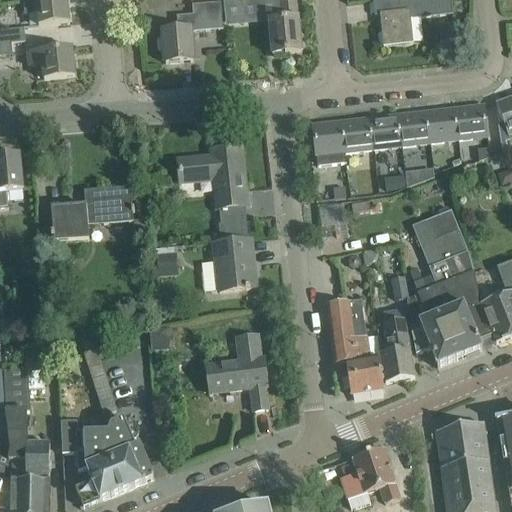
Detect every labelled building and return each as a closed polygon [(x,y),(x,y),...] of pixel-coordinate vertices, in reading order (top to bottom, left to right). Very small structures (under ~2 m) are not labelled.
[(28,3),(25,4),(26,14),(38,13),(39,29),(70,26),(68,9),(66,9),(65,0),(60,0),(36,2),(28,3)] [(261,0),(262,0),(262,1),(268,0),(279,0),(281,23),(269,24),(273,57),(285,56),(289,56),(289,55),(302,54),(299,21),(298,21),(295,0),(261,0)] [(403,0),(391,1),(373,3),(375,18),(380,17),(384,49),(414,46),(411,21),(453,16),(451,0),(403,0)] [(191,32),(191,38),(195,33),(223,31),(221,5),(193,7),(193,17),(177,18),(178,33),(191,32)] [(139,35),(149,34),(153,29),(152,20),(138,21),(139,35)] [(450,29),(446,39),(457,42),(460,32),(450,29)] [(0,46),(10,45),(25,44),(24,32),(0,33),(0,46)] [(191,32),(178,33),(164,34),(166,65),(193,63),(193,59),(192,49),(191,38),(191,32)] [(0,59),(12,59),(10,45),(0,46),(0,59)] [(200,49),(192,49),(193,59),(201,59),(200,49)] [(42,65),(44,82),(76,78),(74,62),(72,62),(71,52),(73,52),(73,51),(41,54),(42,56),(29,57),(30,66),(42,65)] [(511,138),(511,99),(497,106),(509,139),(511,138)] [(456,112),(459,143),(487,140),(488,140),(484,108),(483,108),(483,109),(456,112)] [(456,112),(427,115),(431,146),(459,143),(456,112)] [(427,115),(399,118),(402,149),(431,146),(427,115)] [(402,149),(399,118),(371,121),(374,153),(402,149)] [(371,121),(342,125),(346,156),(374,153),(371,121)] [(346,156),(342,125),(314,128),(314,127),(313,127),(317,160),(318,160),(318,159),(346,156)] [(216,211),(228,210),(248,208),(242,150),(221,153),(222,164),(213,165),(212,159),(178,163),(181,183),(213,179),(216,211)] [(489,152),(479,153),(480,164),(490,160),(489,152)] [(0,212),(9,211),(7,194),(24,192),(20,158),(0,159),(0,212)] [(511,173),(499,177),(500,183),(507,187),(511,185),(511,173)] [(423,174),(406,176),(408,191),(424,185),(423,174)] [(459,175),(447,180),(451,191),(463,186),(459,175)] [(386,193),(406,191),(405,177),(384,180),(386,193)] [(450,192),(446,182),(439,184),(442,195),(450,192)] [(134,224),(133,209),(131,189),(84,193),(86,208),(52,210),(54,236),(52,236),(53,241),(54,241),(55,246),(90,243),(88,228),(135,224),(136,239),(151,238),(150,222),(134,224)] [(344,189),(334,190),(335,200),(345,199),(344,189)] [(369,203),(352,205),(353,217),(370,214),(369,203)] [(334,243),(351,240),(345,204),(318,209),(322,230),(331,228),(334,243)] [(460,232),(452,213),(438,218),(446,238),(460,232)] [(247,223),(221,226),(223,245),(231,244),(249,242),(247,223)] [(219,295),(237,293),(256,291),(253,263),(250,264),(248,244),(251,243),(251,242),(249,242),(231,244),(223,245),(214,246),(219,295)] [(481,306),(482,305),(468,255),(430,270),(438,289),(425,294),(423,289),(417,291),(429,322),(411,329),(413,337),(417,358),(431,352),(438,370),(483,352),(481,348),(483,347),(481,342),(489,339),(491,343),(493,342),(495,346),(496,346),(481,306)] [(173,257),(157,258),(158,280),(177,279),(175,257),(173,257)] [(360,262),(357,259),(352,258),(348,262),(348,267),(352,270),(357,270),(360,266),(360,262)] [(497,299),(482,305),(481,306),(496,346),(511,339),(511,264),(498,270),(506,291),(495,295),(497,299)] [(394,304),(401,303),(398,281),(391,282),(394,304)] [(384,393),(383,387),(381,373),(379,359),(368,360),(361,303),(327,307),(334,367),(346,365),(351,398),(384,393)] [(5,480),(0,493),(0,511),(49,511),(50,445),(29,445),(27,413),(29,413),(27,371),(49,370),(46,320),(0,321),(0,335),(4,372),(6,414),(10,451),(9,462),(13,463),(13,477),(22,478),(21,482),(13,482),(5,480)] [(389,354),(380,356),(382,367),(386,386),(415,381),(415,379),(412,362),(410,350),(405,323),(385,327),(386,331),(389,354)] [(151,353),(167,352),(166,330),(149,332),(151,353)] [(207,369),(208,376),(210,396),(251,391),(254,414),(268,412),(265,389),(267,389),(264,362),(261,363),(258,339),(238,341),(240,365),(207,369)] [(85,356),(105,417),(116,413),(96,352),(85,356)] [(511,420),(497,423),(503,460),(509,493),(511,508),(511,420)] [(77,424),(61,425),(63,457),(77,456),(78,474),(87,471),(92,484),(76,491),(83,510),(104,502),(111,499),(133,490),(154,481),(154,480),(140,447),(136,449),(133,443),(136,441),(138,438),(139,435),(138,431),(136,428),(133,426),(130,425),(126,426),(125,422),(112,427),(109,434),(78,436),(77,424)] [(466,468),(472,511),(496,511),(484,426),(458,431),(463,468),(466,468)] [(463,468),(458,431),(437,435),(447,511),(472,511),(466,468),(463,468)] [(9,462),(10,451),(9,456),(0,453),(0,493),(5,480),(3,480),(5,471),(8,470),(9,462)] [(400,502),(384,452),(353,462),(358,478),(342,483),(348,502),(380,491),(385,507),(400,502)]
